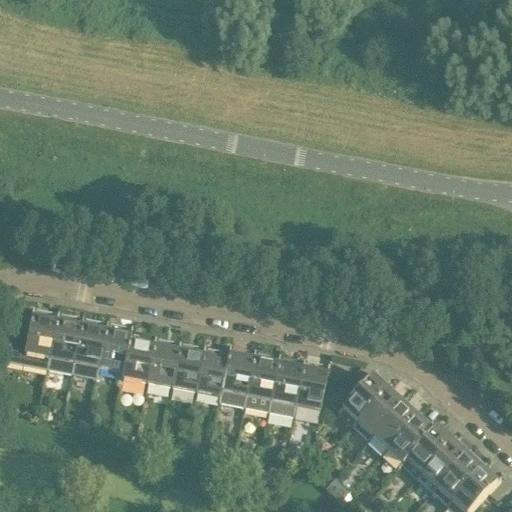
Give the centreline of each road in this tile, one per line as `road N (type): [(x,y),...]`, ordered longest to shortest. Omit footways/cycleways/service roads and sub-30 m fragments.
road 1 (residential): [(511,456),(419,370),(377,349),(50,284),(0,285)]
road 2 (track): [(0,23),(511,130)]
road 3 (tertiary): [(0,101),(511,194)]
